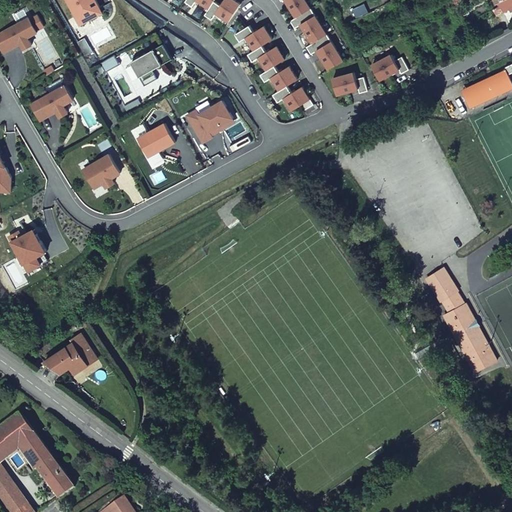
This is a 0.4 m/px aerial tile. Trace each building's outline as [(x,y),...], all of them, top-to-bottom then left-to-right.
[(96,18),(86,0),(58,0),(75,30),(96,18)] [(185,0),(184,3),(192,8),(197,1),(210,9),(205,17),(212,21),(215,16),(229,24),(241,4),(234,0),(224,0),(221,7),(213,2),(213,0),(185,0)] [(330,66),(341,59),(303,0),(277,0),(279,3),(283,0),(295,19),(291,22),(294,27),(301,23),(315,45),(309,48),(312,53),(319,49),(330,66)] [(511,0),(495,0),(499,6),(495,8),(498,14),(511,8),(511,10),(511,0)] [(25,23),(0,37),(0,38),(8,54),(16,49),(20,55),(28,50),(24,43),(34,37),(25,23)] [(249,23),(231,34),(238,44),(246,39),(253,51),(246,56),(251,64),(260,59),(268,72),(262,76),(265,81),(271,77),(281,93),(274,97),(277,102),(285,97),(292,109),(299,105),(303,110),(312,105),(301,88),(291,93),(287,86),(297,80),(289,66),(277,73),(273,67),(285,60),(276,46),(266,52),(262,47),(273,41),(263,25),(253,31),(249,23)] [(170,60),(161,45),(128,63),(143,90),(157,82),(151,71),(170,60)] [(391,56),(374,66),(382,80),(400,70),(403,75),(410,71),(402,56),(393,60),(391,56)] [(495,98),(511,91),(511,87),(509,78),(511,76),(511,67),(465,86),(473,106),(495,98)] [(354,73),(334,78),(338,94),(359,89),(360,95),(368,93),(364,79),(357,81),(354,73)] [(62,90),(37,105),(46,121),(54,116),(57,122),(65,117),(61,110),(71,104),(62,90)] [(221,103),(198,116),(196,112),(185,119),(201,146),(212,140),(210,137),(233,123),(221,103)] [(170,146),(159,127),(135,141),(146,160),(170,146)] [(108,158),(82,173),(94,192),(119,176),(108,158)] [(9,178),(0,163),(0,194),(9,195),(9,178)] [(110,182),(102,187),(105,191),(113,187),(110,182)] [(33,231),(25,235),(9,238),(28,274),(46,264),(41,255),(45,253),(33,231)] [(447,268),(430,279),(443,299),(460,288),(447,268)] [(443,299),(450,311),(468,301),(460,288),(443,299)] [(468,301),(450,311),(446,313),(478,370),(500,358),(480,322),(476,325),(474,321),(478,319),(468,301)] [(100,358),(83,334),(73,340),(75,342),(45,362),(63,373),(66,371),(64,368),(76,360),(77,364),(81,370),(100,358)] [(72,367),(77,364),(76,360),(64,368),(66,371),(72,367)] [(77,364),(72,367),(76,373),(81,370),(77,364)] [(22,413),(0,429),(0,484),(10,478),(1,463),(20,449),(36,471),(39,469),(61,498),(76,487),(22,413)] [(0,496),(11,511),(19,511),(29,505),(10,478),(0,484),(0,496)] [(136,511),(127,498),(105,511),(136,511)]
